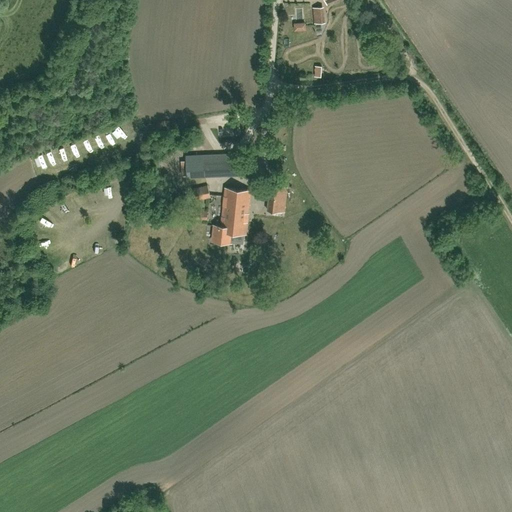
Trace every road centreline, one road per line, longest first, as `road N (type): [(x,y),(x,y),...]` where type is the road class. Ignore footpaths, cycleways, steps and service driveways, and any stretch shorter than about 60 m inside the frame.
road 1 (unclassified): [(511,218),(418,82),(395,76),(269,86),(276,0)]
road 2 (track): [(106,219),(123,198),(146,131),(266,114)]
